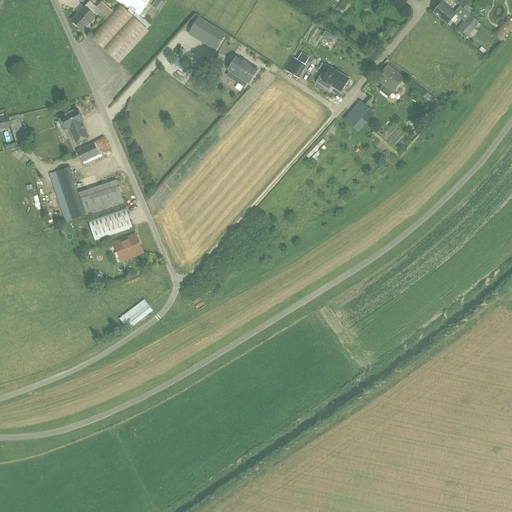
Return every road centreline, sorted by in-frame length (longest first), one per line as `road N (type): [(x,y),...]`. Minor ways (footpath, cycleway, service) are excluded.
road 1 (unclassified): [(0,437),(51,433),(122,406),(296,306),(424,219),(511,123)]
road 2 (residential): [(157,317),(176,282),(52,0)]
road 3 (track): [(176,282),(331,119)]
road 4 (unclassified): [(0,397),(78,367),(157,317)]
road 5 (residential): [(331,119),(422,10)]
